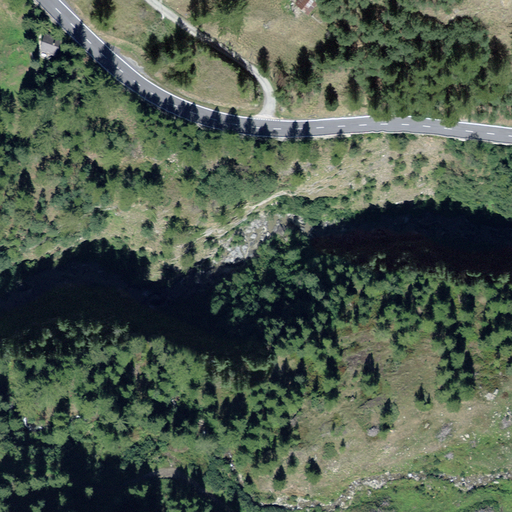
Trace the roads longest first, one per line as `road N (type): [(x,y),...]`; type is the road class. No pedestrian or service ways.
road 1 (secondary): [(511,136),(402,124),(281,129),(213,120),(128,78),(46,0)]
road 2 (track): [(233,511),(175,470),(91,486),(0,448)]
road 3 (track): [(261,128),(270,94),(264,77),(152,0)]
